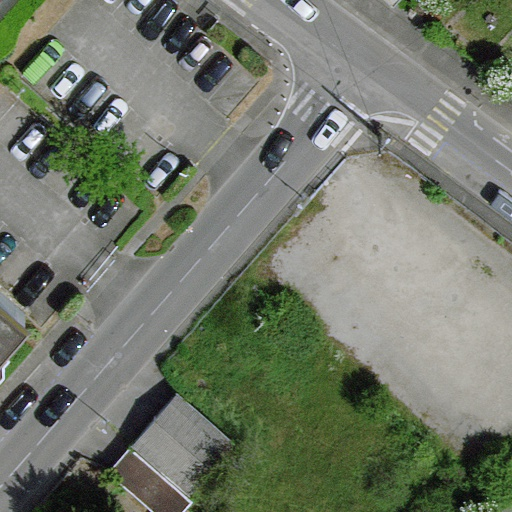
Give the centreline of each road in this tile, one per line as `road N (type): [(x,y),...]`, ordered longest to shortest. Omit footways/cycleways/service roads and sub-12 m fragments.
road 1 (tertiary): [(365,69),(0,486)]
road 2 (residential): [(365,69),(511,177)]
